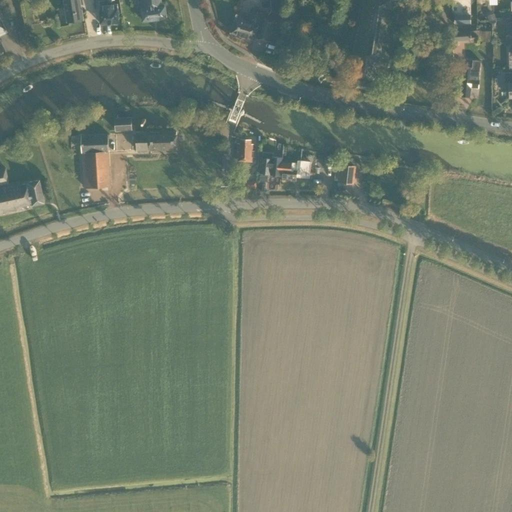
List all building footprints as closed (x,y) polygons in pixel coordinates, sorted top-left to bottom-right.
[(63,0),(67,22),(84,20),(81,0),(63,0)] [(112,0),(102,0),(102,1),(104,1),(104,5),(99,5),(101,24),(119,22),(118,4),(112,4),(112,0)] [(162,6),(161,0),(143,0),(144,8),(142,8),(144,21),(167,18),(166,6),(162,6)] [(270,0),(272,11),(284,14),(283,0),(270,0)] [(422,3),(403,0),(360,0),(351,58),(358,59),(355,78),(358,78),(356,90),(378,94),(380,81),(377,80),(379,65),(390,67),(397,23),(418,27),(422,3)] [(255,37),(272,42),(279,18),(263,13),(264,11),(254,8),(251,17),(237,13),(231,33),(255,40),(255,37)] [(496,19),(494,13),(487,16),(489,21),(496,19)] [(455,15),(455,24),(471,24),(471,15),(455,15)] [(279,18),(272,42),(281,45),(284,20),(279,18)] [(453,32),(454,42),(471,40),(470,30),(453,32)] [(480,41),(491,42),(491,31),(480,31),(480,41)] [(472,68),(465,67),(463,79),(462,79),(461,84),(463,84),(462,96),(470,96),(471,87),(478,87),(481,61),(473,60),(472,68)] [(132,117),(116,118),(116,131),(133,130),(132,117)] [(43,135),(52,135),(52,126),(42,127),(43,135)] [(177,132),(137,133),(137,151),(177,149),(177,132)] [(110,185),(109,151),(108,133),(82,135),(83,152),(84,152),(85,186),(110,185)] [(251,143),(251,139),(240,138),(240,143),(237,143),(237,160),(240,160),(240,168),(251,168),(251,160),(254,160),(254,156),(255,156),(256,150),(254,150),(254,143),(251,143)] [(269,173),(281,174),(282,161),(282,157),(272,156),(272,158),(269,158),(270,155),(264,154),(264,157),(261,157),(260,172),(269,173)] [(325,159),(324,168),(333,169),(334,160),(325,159)] [(282,161),(281,174),(283,174),(283,179),(296,180),(296,175),(299,175),(298,177),(309,178),(310,162),(301,161),(301,160),(297,160),(297,163),(292,162),(282,161)] [(336,166),(334,179),(341,180),(341,182),(353,183),(355,165),(342,164),(342,166),(336,166)] [(8,183),(5,166),(0,166),(0,212),(22,208),(21,206),(31,204),(31,205),(43,202),(38,179),(26,182),(26,183),(19,184),(19,181),(8,183)]
